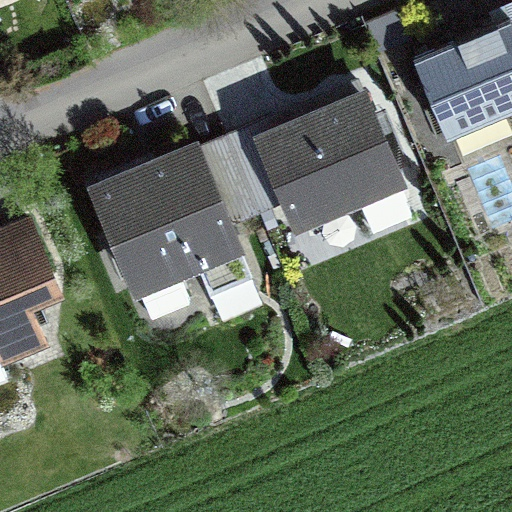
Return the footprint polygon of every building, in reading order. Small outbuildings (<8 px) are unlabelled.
[(511,127),(504,108),(511,104),(511,0),(508,0),(490,7),(493,15),(413,47),(447,131),(453,128),(462,150),(511,129),(511,127)] [(399,181),(402,179),(361,82),(257,126),(287,197),(297,221),(358,195),(372,228),(412,212),(399,181)] [(200,149),(230,220),(287,197),(257,126),(200,149)] [(180,272),(198,264),(210,292),(253,275),(230,220),(200,149),(98,192),(150,317),(191,300),(180,272)] [(0,383),(10,380),(3,363),(52,343),(34,302),(65,289),(32,209),(0,222),(0,383)]
